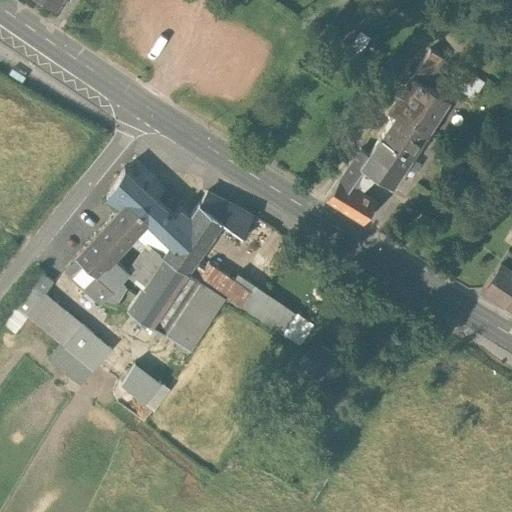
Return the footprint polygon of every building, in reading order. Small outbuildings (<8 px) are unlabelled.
[(38,0),(61,14),(70,0),(38,0)] [(123,64),(135,43),(124,36),(111,57),(123,64)] [(430,49),(414,75),(431,85),(447,60),(430,49)] [(450,89),(472,103),(485,82),(462,69),(450,89)] [(386,111),(392,115),(426,137),(451,98),(431,85),(414,75),(411,73),(386,111)] [(392,115),(379,135),(413,157),(426,137),(392,115)] [(365,154),(357,166),(375,178),(392,189),(413,157),(379,135),(365,154)] [(365,154),(360,150),(327,200),(363,224),(378,202),(365,193),(375,178),(357,166),(365,154)] [(173,217),(126,168),(103,201),(115,212),(127,202),(148,223),(169,247),(161,255),(189,274),(196,264),(223,224),(199,206),(197,204),(187,216),(180,210),(173,217)] [(207,194),(199,206),(223,224),(241,237),(251,216),(207,194)] [(115,212),(101,226),(121,248),(148,223),(127,202),(115,212)] [(447,228),(422,214),(416,224),(442,238),(447,228)] [(101,226),(60,264),(98,305),(129,275),(112,257),(121,248),(101,226)] [(161,255),(126,307),(163,332),(198,280),(189,274),(161,255)] [(204,269),(196,264),(189,274),(198,280),(226,298),(282,334),(300,344),(313,323),(296,312),(296,313),(238,274),(234,279),(208,263),(204,269)] [(511,271),(500,264),(481,294),(511,314),(511,271)] [(52,282),(41,273),(2,322),(14,332),(28,315),(61,341),(50,356),(81,382),(110,346),(43,293),(52,282)] [(198,280),(163,332),(191,350),(226,298),(198,280)] [(154,408),(169,388),(136,363),(121,383),(154,408)]
